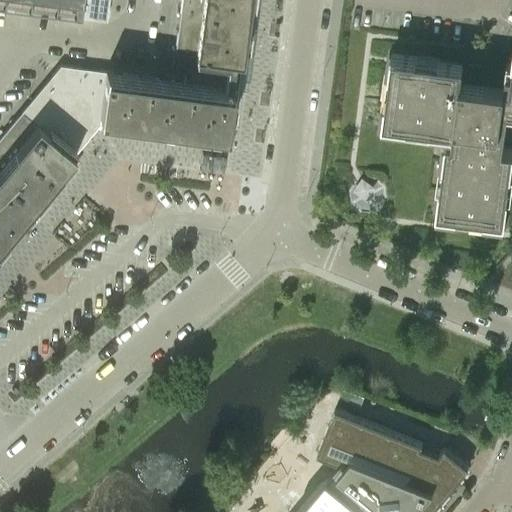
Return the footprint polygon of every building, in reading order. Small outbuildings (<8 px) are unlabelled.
[(0,0),(0,3),(79,14),(80,0),(0,0)] [(107,0),(80,0),(79,14),(105,17),(107,0)] [(180,0),(173,50),(194,53),(191,72),(183,71),(182,80),(105,70),(99,116),(217,131),(225,132),(228,111),(232,112),(234,100),(229,100),(232,78),(236,79),(238,67),(233,66),(235,60),(240,60),(248,0),(180,0)] [(173,50),(170,69),(183,71),(191,72),(194,53),(173,50)] [(457,63),(457,62),(427,58),(427,60),(416,58),(416,56),(391,53),(388,73),(394,74),(390,101),(385,100),(382,121),(407,124),(407,122),(430,125),(429,127),(453,130),(452,139),(447,138),(447,139),(446,139),(443,163),(444,163),(441,186),(440,185),(436,210),(457,213),(457,207),(484,211),(484,216),(504,219),(507,194),(505,194),(508,171),(510,172),(511,159),(511,146),(502,146),(507,109),(511,109),(511,60),(507,60),(503,85),(461,79),(463,63),(457,63)] [(59,64),(21,110),(67,148),(94,115),(99,116),(105,70),(59,64)] [(0,240),(73,153),(67,148),(21,110),(0,134),(0,240)] [(429,511),(468,466),(444,446),(439,452),(421,445),(422,442),(335,407),(317,452),(339,461),(295,511),(429,511)]
